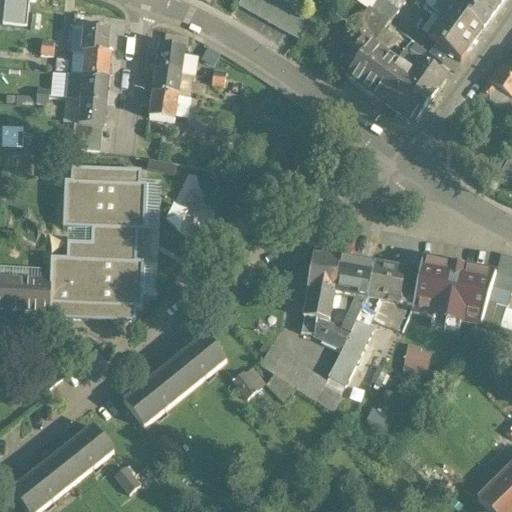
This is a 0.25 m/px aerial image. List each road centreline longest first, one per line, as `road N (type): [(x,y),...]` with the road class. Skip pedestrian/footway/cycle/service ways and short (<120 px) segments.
road 1 (residential): [(0,468),(210,290),(391,187),(415,164)]
road 2 (residential): [(146,0),(256,56),(415,164)]
road 3 (residential): [(415,164),(511,20)]
road 4 (residential): [(145,0),(134,29),(121,156)]
